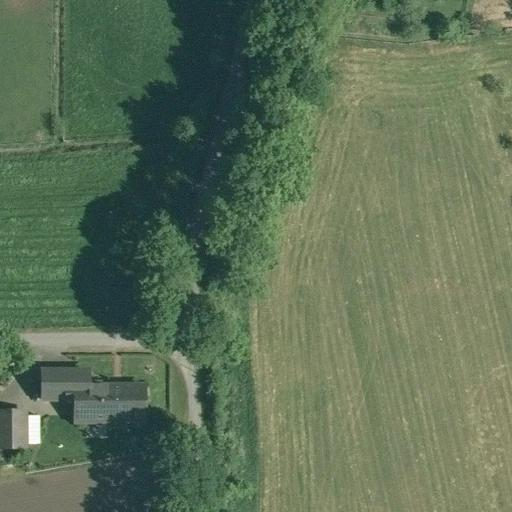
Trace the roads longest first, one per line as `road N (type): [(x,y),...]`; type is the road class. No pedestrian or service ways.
road 1 (unclassified): [(182,350),(201,156),(238,0)]
road 2 (unclassified): [(0,340),(153,338),(182,350)]
road 3 (unclassified): [(192,511),(182,350)]
